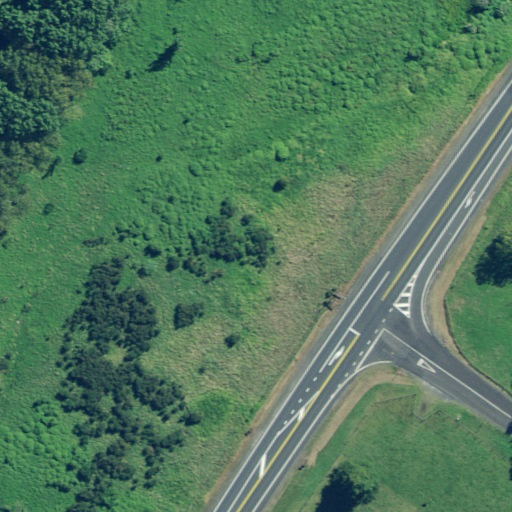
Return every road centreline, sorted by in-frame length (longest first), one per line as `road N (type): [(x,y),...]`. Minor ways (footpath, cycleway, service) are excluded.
road 1 (trunk): [(371,323),(511,108)]
road 2 (trunk): [(240,511),(371,323)]
road 3 (residential): [(511,419),(371,323)]
